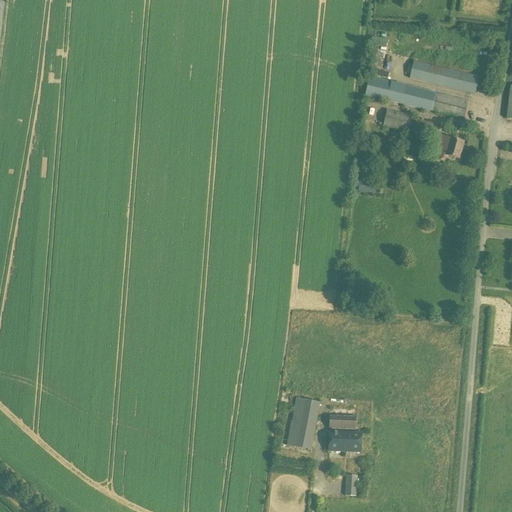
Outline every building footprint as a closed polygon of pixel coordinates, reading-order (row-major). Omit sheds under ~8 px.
[(475,95),(479,78),(413,62),(409,79),(475,95)] [(370,71),(368,76),(387,81),(388,76),(370,71)] [(464,120),(468,102),(377,80),(373,98),(464,120)] [(431,136),(434,124),(414,119),(414,117),(387,110),(383,127),(410,133),(410,132),(431,136)] [(459,160),(464,142),(443,137),(437,158),(445,160),(446,157),(459,160)] [(311,451),(320,404),(296,399),(286,446),(311,451)] [(355,430),(356,417),(356,409),(330,408),(329,429),(355,430)] [(361,453),(361,433),(329,432),(328,452),(361,453)] [(344,473),(343,493),(353,493),(354,473),(344,473)]
